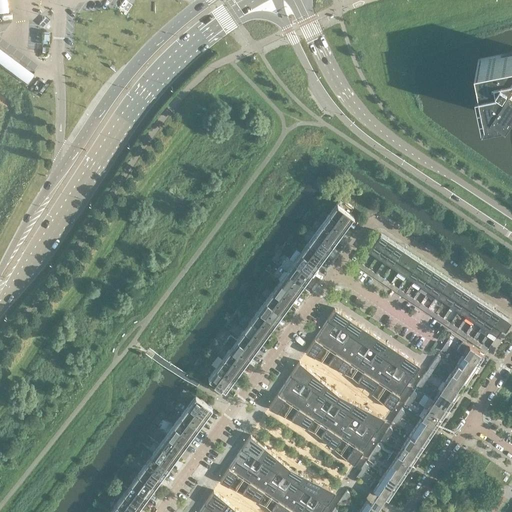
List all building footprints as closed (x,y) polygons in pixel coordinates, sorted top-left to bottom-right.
[(45,16),(39,23),(44,27),(50,21),(45,16)] [(0,62),(28,83),(34,75),(0,49),(0,62)] [(511,52),(475,58),(488,110),(485,114),(506,112),(506,111),(511,112),(511,52)] [(349,212),(353,207),(341,197),(329,213),(346,225),(346,224),(349,220),(349,221),(351,219),(350,218),(350,219),(348,218),(351,213),(349,212)] [(346,225),(329,213),(322,222),(336,233),(339,235),(343,230),(342,229),(345,225),(345,226),(346,225)] [(339,235),(336,233),(322,222),(315,232),(332,244),(332,243),(334,240),(335,240),(339,235)] [(332,244),(315,232),(308,242),(322,252),(325,254),(328,249),(331,245),(332,244)] [(377,255),(388,238),(389,237),(380,232),(368,250),(377,255)] [(384,260),(396,243),(396,242),(389,237),(388,238),(377,255),(384,260)] [(325,254),(322,252),(308,242),(301,251),(317,264),(318,263),(317,263),(320,259),(321,259),(325,254)] [(392,265),(403,248),(404,247),(396,242),(396,243),(384,260),(392,265)] [(399,270),(411,253),(411,252),(404,247),(403,248),(392,265),(399,270)] [(317,264),(301,251),(294,261),(308,272),(310,273),(314,268),(316,264),(317,264)] [(407,275),(418,258),(419,257),(411,252),(411,253),(399,270),(407,275)] [(414,280),(426,263),(426,262),(419,257),(418,258),(407,275),(414,280)] [(310,273),(308,272),(294,261),(286,271),(303,283),(304,282),(303,282),(306,278),(306,279),(310,273)] [(422,285),(433,268),(434,267),(426,262),(426,263),(414,280),(422,285)] [(429,290),(441,273),(441,272),(434,267),(433,268),(422,285),(429,290)] [(303,283),(286,271),(279,280),(294,291),(296,293),(300,288),(299,287),(302,283),(303,284),(303,283)] [(437,295),(448,278),(449,277),(441,272),(441,273),(429,290),(437,295)] [(444,300),(456,283),(456,282),(449,277),(448,278),(437,295),(444,300)] [(296,293),(294,291),(279,280),(272,290),(289,302),(289,301),(292,298),(296,293)] [(452,305),(463,288),(464,287),(456,282),(456,283),(444,300),(452,305)] [(459,310),(471,293),(471,292),(464,287),(463,288),(452,305),(459,310)] [(289,302),(272,290),(265,300),(279,310),(282,312),(286,307),(285,307),(288,303),(289,302)] [(467,315),(478,298),(479,297),(471,292),(471,293),(459,310),(467,315)] [(474,320),(486,302),(479,297),(478,298),(467,315),(474,320)] [(282,312),(279,310),(265,300),(258,310),(275,322),(275,321),(278,317),(282,312)] [(482,325),(493,308),(494,307),(486,302),(474,320),(482,325)] [(342,327),(349,317),(334,308),(321,328),(329,333),(336,323),(342,327)] [(489,330),(501,313),(495,309),(493,308),(482,325),(489,330)] [(275,322),(258,310),(251,319),(265,330),(268,332),(271,326),(274,322),(274,323),(275,322)] [(503,328),(509,319),(501,313),(489,330),(497,335),(502,327),(503,328)] [(350,347),(363,327),(349,317),(342,327),(349,332),(342,342),(350,347)] [(268,332),(265,330),(251,319),(244,329),(260,341),(261,341),(260,340),(263,336),(264,337),(268,332)] [(370,346),(377,336),(363,327),(350,347),(357,352),(364,342),(370,346)] [(336,337),(329,333),(321,328),(305,351),(314,356),(322,344),(328,348),(336,337)] [(260,341),(244,329),(237,339),(251,349),(253,351),(257,346),(257,345),(259,342),(260,342),(260,341)] [(378,365),(391,345),(377,336),(370,346),(377,351),(370,360),(378,365)] [(350,347),(342,342),(336,337),(328,348),(335,353),(328,363),(336,367),(350,347)] [(253,351),(251,349),(237,339),(229,348),(246,361),(247,360),(246,360),(249,356),(253,351)] [(462,340),(456,349),(463,354),(478,364),(484,354),(469,344),(462,340)] [(398,365),(405,355),(391,345),(378,365),(385,370),(392,360),(398,365)] [(364,356),(357,352),(350,347),(336,367),(344,371),(350,362),(356,367),(364,356)] [(246,361),(229,348),(222,358),(237,368),(239,370),(243,365),(242,365),(245,361),(246,361)] [(478,364),(463,354),(457,363),(472,373),(478,364)] [(406,384),(419,364),(405,355),(398,365),(405,369),(398,379),(406,384)] [(364,386),(378,365),(370,360),(364,356),(356,367),(363,371),(357,380),(364,386)] [(239,370),(237,368),(222,358),(215,368),(232,380),(232,379),(235,375),(239,370)] [(305,383),(312,372),(299,361),(284,384),(292,389),(298,379),(305,383)] [(472,373),(457,363),(451,372),(466,382),(472,373)] [(392,375),(385,370),(378,365),(364,386),(371,392),(378,381),(385,386),(392,375)] [(232,380),(215,368),(208,378),(220,387),(222,388),(225,385),(227,387),(229,384),(228,384),(231,380),(231,381),(232,380)] [(312,403),(325,383),(312,372),(305,383),(311,388),(305,398),(312,403)] [(466,382),(451,372),(445,381),(460,391),(466,382)] [(406,384),(398,379),(392,375),(385,386),(391,390),(383,402),(390,408),(406,384)] [(460,391),(445,381),(439,390),(454,400),(460,391)] [(333,402),(338,394),(325,383),(312,403),(320,408),(326,398),(333,402)] [(298,393),(292,389),(284,384),(269,407),(277,411),(285,399),(291,404),(298,393)] [(454,400),(439,390),(433,399),(448,409),(454,400)] [(299,422),(312,403),(305,398),(298,393),(291,404),(298,408),(291,418),(299,422)] [(340,422),(354,402),(338,394),(333,402),(340,407),(333,417),(340,422)] [(207,409),(209,406),(208,404),(195,395),(188,405),(204,417),(205,417),(204,416),(207,413),(208,413),(209,411),(207,409)] [(448,409),(433,399),(427,408),(442,418),(448,409)] [(361,421),(369,409),(354,402),(340,422),(348,426),(355,416),(361,421)] [(320,422),(326,412),(320,408),(312,403),(299,422),(307,427),(313,418),(320,422)] [(204,417),(188,405),(181,415),(195,425),(197,427),(201,422),(203,418),(204,418),(204,417)] [(442,418),(427,408),(421,417),(436,427),(442,418)] [(369,440),(384,417),(369,409),(361,421),(368,425),(361,435),(369,440)] [(327,441),(340,422),(333,417),(326,412),(320,422),(326,427),(320,435),(327,441)] [(197,427),(195,425),(181,415),(173,424),(190,437),(191,436),(190,436),(193,432),(194,432),(197,427)] [(436,427),(421,417),(414,426),(429,436),(436,427)] [(354,431),(348,426),(340,422),(327,441),(334,447),(341,437),(348,441),(354,431)] [(190,437),(173,424),(166,434),(181,445),(183,446),(187,441),(186,441),(189,437),(190,437)] [(429,436),(414,426),(408,435),(423,445),(429,436)] [(354,463),(365,445),(369,440),(361,435),(354,431),(348,441),(354,445),(346,457),(354,463)] [(183,446),(181,445),(166,434),(159,444),(176,456),(176,455),(179,451),(179,452),(183,446)] [(256,457),(264,446),(250,434),(235,457),(243,463),(249,453),(256,457)] [(423,445),(408,435),(403,444),(418,454),(423,445)] [(176,456),(159,444),(152,453),(166,464),(169,466),(173,461),(172,460),(175,456),(175,457),(176,456)] [(418,454),(403,444),(397,453),(412,463),(418,454)] [(263,476),(277,456),(264,446),(256,457),(263,461),(256,471),(263,476)] [(169,466),(166,464),(152,453),(145,463),(162,475),(162,474),(165,471),(169,466)] [(412,463),(397,453),(391,462),(406,472),(412,463)] [(284,476),(290,467),(277,456),(263,476),(271,481),(277,471),(284,476)] [(249,467),(243,463),(235,457),(220,480),(228,485),(236,473),(243,477),(249,467)] [(406,472),(391,462),(385,471),(400,481),(406,472)] [(162,475),(145,463),(138,473),(152,483),(154,485),(158,480),(161,476),(162,475)] [(263,476),(256,471),(249,467),(243,477),(249,482),(242,492),(250,496),(263,476)] [(292,495),(305,475),(290,467),(284,476),(291,480),(284,490),(292,495)] [(400,481),(385,471),(379,480),(394,490),(400,481)] [(154,485),(152,483),(138,473),(131,483),(147,495),(148,494),(147,494),(150,490),(151,490),(154,485)] [(312,494),(320,483),(305,475),(292,495),(299,500),(306,490),(312,494)] [(271,496),(277,486),(271,481),(263,476),(250,496),(258,500),(264,491),(271,496)] [(394,490),(379,480),(372,489),(387,499),(394,490)] [(147,495),(131,483),(124,492),(138,503),(140,505),(144,499),(146,495),(147,496),(147,495)] [(317,511),(321,511),(335,491),(320,483),(312,494),(319,499),(312,509),(317,511)] [(280,511),(292,495),(284,490),(277,486),(271,496),(277,500),(271,509),(275,511),(280,511)] [(218,511),(219,511),(227,501),(213,490),(198,511),(209,511),(213,508),(218,511)] [(140,505),(138,503),(124,492),(116,502),(130,511),(133,511),(136,509),(136,510),(140,505)] [(294,511),(300,511),(306,504),(299,500),(292,495),(280,511),(290,511),(292,510),(294,511)] [(378,511),(381,509),(366,499),(360,508),(365,511),(378,511)] [(239,511),(240,511),(227,501),(219,511),(239,511)] [(130,511),(116,502),(109,511),(130,511)]
